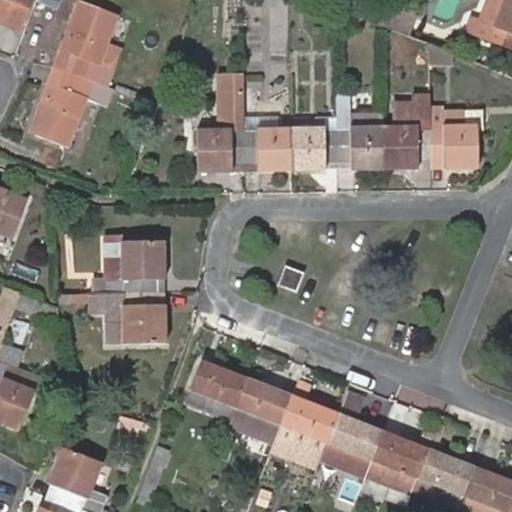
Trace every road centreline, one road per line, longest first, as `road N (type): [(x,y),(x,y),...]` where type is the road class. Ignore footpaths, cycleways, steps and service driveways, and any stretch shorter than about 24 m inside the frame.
road 1 (residential): [(438,383),(218,299),(232,204),(511,197)]
road 2 (residential): [(511,207),(438,383)]
